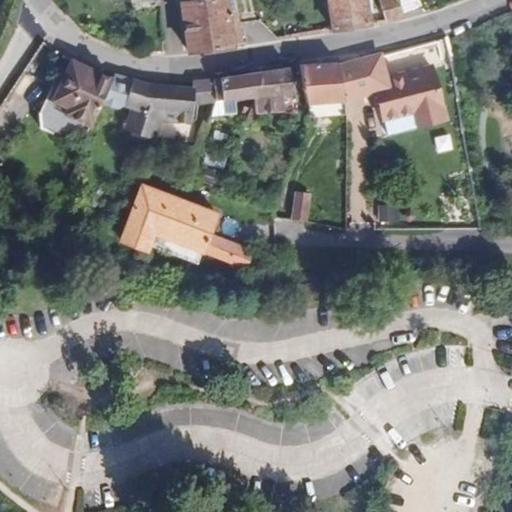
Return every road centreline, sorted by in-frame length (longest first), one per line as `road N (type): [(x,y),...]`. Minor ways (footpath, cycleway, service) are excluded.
road 1 (residential): [(498,0),(436,27),(311,54),(134,68),(62,38),(33,0)]
road 2 (unclassified): [(511,238),(271,235)]
